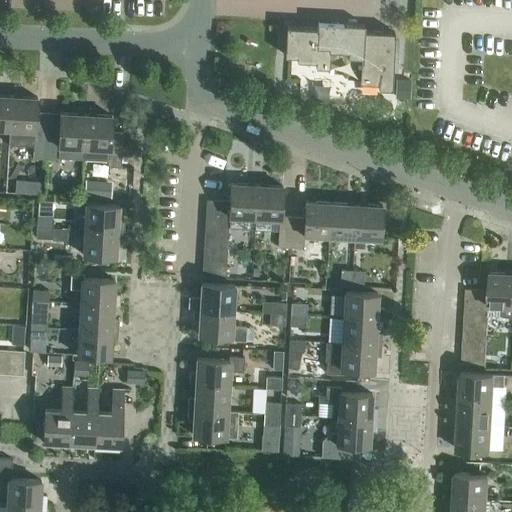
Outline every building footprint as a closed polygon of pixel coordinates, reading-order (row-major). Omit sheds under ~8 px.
[(364,31),(364,25),(318,22),(317,27),(287,26),(285,54),(297,55),(297,59),(316,60),(316,65),(329,66),(329,70),(348,71),(347,76),(361,77),(360,81),(379,82),(379,87),(391,88),(394,32),(364,31)] [(398,80),(397,97),(409,97),(410,81),(398,80)] [(0,126),(9,127),(11,95),(0,94),(0,126)] [(11,95),(9,127),(10,127),(9,145),(33,146),(33,157),(45,158),(47,127),(36,126),(37,96),(11,95)] [(47,127),(45,158),(83,160),(85,113),(59,111),(59,127),(47,127)] [(111,114),(85,113),(83,160),(108,161),(107,165),(121,166),(122,130),(110,130),(111,114)] [(43,182),(32,181),(31,192),(42,193),(43,182)] [(112,182),(85,181),(84,195),(111,196),(112,182)] [(228,212),(228,215),(229,215),(254,216),(256,183),(230,182),(229,200),(228,212)] [(290,246),(291,215),(280,215),(281,185),(256,183),(254,216),(278,218),(277,246),(290,246)] [(207,199),(206,211),(228,212),(229,200),(207,199)] [(291,215),(290,246),(303,247),(303,233),(328,235),(330,202),(304,201),(303,216),(291,215)] [(86,202),(85,228),(124,230),(124,219),(118,218),(118,204),(86,202)] [(355,203),(330,202),(328,235),(354,236),(355,203)] [(355,203),(354,236),(355,236),(354,247),(365,248),(365,237),(379,238),(381,205),(355,203)] [(206,211),(205,223),(229,224),(229,215),(228,215),(228,212),(206,211)] [(53,215),(37,214),(36,226),(52,227),(53,215)] [(205,223),(205,235),(228,236),(229,224),(205,223)] [(52,237),(52,227),(36,226),(36,236),(52,237)] [(123,241),(124,230),(85,228),(83,254),(115,256),(116,241),(123,241)] [(205,235),(204,246),(227,247),(227,245),(228,236),(205,235)] [(204,246),(203,258),(227,259),(227,247),(204,246)] [(227,259),(203,258),(202,275),(226,276),(227,259)] [(364,271),(341,270),(340,286),(363,287),(364,271)] [(511,318),(511,272),(489,271),(488,289),(487,301),(487,305),(489,305),(504,306),(503,317),(511,318)] [(113,304),(113,305),(119,305),(120,293),(114,293),(114,278),(84,277),(84,273),(71,273),(70,289),(81,289),(80,302),(113,304)] [(194,297),(194,308),(233,311),(234,285),(201,283),(200,297),(194,297)] [(466,288),(465,300),(487,301),(488,289),(466,288)] [(49,290),(33,289),(32,301),(48,302),(49,290)] [(345,291),(343,317),(376,318),(376,319),(383,319),(384,308),(377,307),(378,293),(345,291)] [(465,300),(464,312),(489,313),(489,305),(487,305),(487,301),(465,300)] [(270,313),(286,314),(286,302),(271,301),(270,313)] [(80,302),(79,328),(118,330),(119,318),(112,318),(113,305),(113,304),(80,302)] [(290,315),(307,315),(307,303),(291,302),(290,315)] [(232,325),(233,311),(194,308),(193,319),(199,319),(198,335),(231,337),(231,340),(246,341),(246,338),(253,338),(254,327),(232,325)] [(464,312),(463,324),(488,325),(489,313),(464,312)] [(285,324),(286,314),(270,313),(270,324),(285,324)] [(32,314),(31,325),(47,326),(47,315),(32,314)] [(307,315),(290,315),(290,326),(306,327),(307,315)] [(343,317),(342,342),(382,344),(382,333),(376,333),(376,319),(376,318),(343,317)] [(463,324),(463,335),(487,337),(488,325),(463,324)] [(47,326),(31,325),(30,337),(46,338),(47,326)] [(118,330),(79,328),(77,353),(110,355),(111,341),(118,341),(118,330)] [(462,347),(487,349),(487,337),(463,335),(462,347)] [(305,340),(289,339),(288,367),(299,368),(302,352),(304,352),(305,340)] [(382,344),(342,342),(342,343),(326,342),(325,361),(327,361),(327,373),(345,374),(346,368),(373,370),(374,355),(381,356),(382,344)] [(486,365),(487,349),(462,347),(461,364),(486,365)] [(0,373),(7,374),(8,350),(0,349),(0,373)] [(25,351),(8,350),(7,374),(23,375),(25,351)] [(48,355),(47,365),(61,366),(61,356),(48,355)] [(189,383),(195,384),(195,383),(228,386),(229,370),(244,371),(245,357),(230,356),(230,360),(197,358),(196,372),(190,372),(189,383)] [(75,362),(74,375),(87,376),(88,363),(75,362)] [(129,370),(128,382),(144,383),(145,371),(129,370)] [(459,398),(492,399),(493,386),(504,387),(505,374),(461,371),(459,398)] [(282,377),(268,377),(268,388),(282,388),(282,377)] [(227,411),(228,386),(195,383),(195,384),(194,398),(188,397),(188,409),(227,411)] [(332,416),(377,419),(378,408),(371,407),(372,392),(341,390),(342,386),(326,385),(326,395),(332,403),(332,416)] [(70,411),(72,411),(73,387),(62,387),(61,411),(45,410),(43,441),(69,443),(70,411)] [(70,411),(69,443),(94,444),(97,413),(98,389),(88,388),(86,412),(72,411),(70,411)] [(97,413),(94,444),(120,446),(123,390),(113,390),(112,414),(97,413)] [(459,398),(458,423),(490,425),(492,399),(459,398)] [(265,402),(265,413),(280,414),(281,403),(265,402)] [(285,403),(285,413),(301,414),(301,403),(285,403)] [(237,411),(227,411),(188,409),(187,420),(193,421),(192,435),(225,437),(235,437),(237,411)] [(280,414),(265,413),(264,425),(280,426),(280,414)] [(300,426),(301,414),(285,413),(284,425),(300,426)] [(377,419),(332,416),(332,417),(337,417),(337,431),(330,431),(322,439),(321,455),(351,457),(352,443),(369,444),(370,430),(377,430),(377,419)] [(490,425),(458,423),(457,449),(489,451),(490,425)] [(263,434),(262,450),(278,450),(278,435),(263,434)] [(7,490),(6,504),(45,506),(46,495),(39,495),(40,480),(11,478),(12,458),(0,457),(0,484),(0,489),(7,490)] [(454,499),(486,501),(488,475),(455,473),(454,499)] [(485,511),(486,501),(454,499),(452,511),(485,511)]
